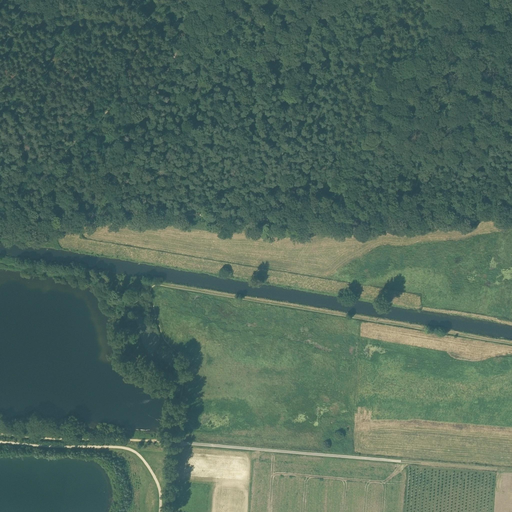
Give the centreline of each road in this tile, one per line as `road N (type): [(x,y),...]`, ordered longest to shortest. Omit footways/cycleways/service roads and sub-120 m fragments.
road 1 (track): [(23,223),(129,211),(308,223),(511,202)]
road 2 (unknown): [(327,0),(269,46),(160,106),(129,120),(96,118),(80,143),(42,161),(0,205)]
road 3 (unknown): [(160,511),(160,487),(132,448),(0,442)]
road 4 (track): [(191,25),(170,73),(96,118)]
